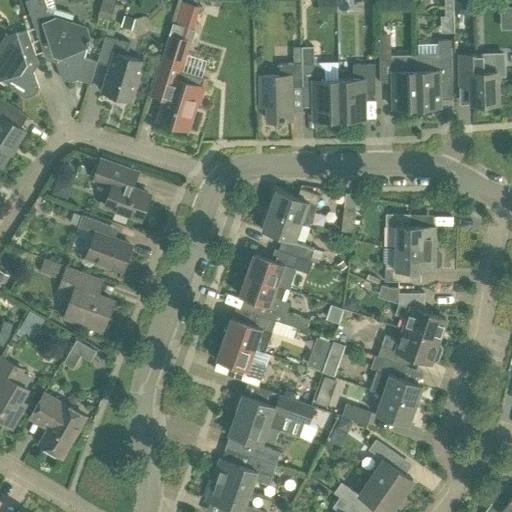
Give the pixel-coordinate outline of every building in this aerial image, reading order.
[(44,0),(27,0),(25,1),(30,15),(45,59),(55,62),(61,79),(69,82),(77,79),(90,83),(97,62),(83,57),(87,44),(91,43),(85,27),(70,23),(73,15),(55,9),(47,7),(44,0)] [(102,0),(97,17),(109,20),(115,0),(102,0)] [(317,0),(318,9),(336,8),(335,0),(317,0)] [(441,29),(454,29),(453,0),(445,0),(446,12),(441,12),(441,29)] [(473,1),(455,1),(456,13),(456,14),(473,13),(474,13),(473,1)] [(511,2),(500,2),(500,25),(511,24),(511,2)] [(124,15),(120,27),(130,30),(133,18),(124,15)] [(186,30),(172,26),(169,33),(150,93),(164,97),(156,121),(187,131),(196,103),(199,104),(207,78),(183,70),(192,40),(183,37),(186,30)] [(34,95),(39,88),(33,72),(38,63),(26,30),(15,34),(5,37),(0,44),(0,81),(25,98),(34,95)] [(131,101),(143,62),(124,56),(128,43),(105,36),(97,61),(110,65),(102,92),(131,101)] [(339,120),(338,80),(325,80),(324,68),(318,63),(314,63),(314,47),(302,47),(302,63),(302,87),(314,87),(315,120),(339,120)] [(415,70),(416,108),(440,107),(440,81),(452,81),(451,57),(440,57),(440,53),(415,54),(415,70)] [(416,108),(415,70),(415,54),(390,55),(390,59),(379,59),(379,83),(391,82),(392,109),(416,108)] [(497,104),(496,77),(505,76),(505,54),(458,55),(458,81),(459,89),(471,88),(471,105),(497,104)] [(291,88),(302,87),(302,63),(279,64),(279,76),(260,76),(260,107),(267,107),(267,121),(292,121),(291,88)] [(338,80),(339,120),(363,119),(362,88),(375,88),(374,64),(352,65),(353,79),(338,80)] [(0,167),(0,168),(24,132),(19,128),(27,117),(0,98),(0,167)] [(401,128),(419,127),(418,117),(400,118),(401,128)] [(93,177),(112,183),(104,206),(141,219),(149,195),(124,185),(129,171),(99,160),(93,177)] [(275,190),(268,210),(301,222),(309,225),(319,196),(300,189),(296,198),(275,190)] [(353,233),(356,208),(344,207),(341,231),(353,233)] [(295,241),(301,222),(268,210),(261,230),(282,238),(278,249),(309,260),(313,248),(295,241)] [(395,248),(435,248),(435,226),(411,226),(411,215),(386,214),(385,226),(395,226),(395,248)] [(122,270),(131,246),(105,236),(110,225),(82,215),(77,226),(95,233),(86,257),(122,270)] [(435,249),(435,248),(395,248),(394,270),(384,269),(384,281),(410,281),(410,270),(434,271),(434,268),(438,268),(442,265),(442,253),(439,249),(435,249)] [(246,274),(276,285),(284,265),(293,268),(297,257),(274,249),(270,260),(253,254),(246,274)] [(56,278),(61,265),(61,264),(44,258),(39,272),(56,278)] [(110,316),(115,303),(111,302),(112,300),(89,291),(93,278),(66,268),(58,289),(72,294),(63,317),(85,325),(87,320),(102,326),(106,315),(110,316)] [(0,270),(0,286),(2,287),(9,275),(0,270)] [(238,295),(244,297),(241,308),(236,307),(275,321),(275,320),(306,331),(310,319),(288,312),(291,303),(285,301),(289,290),(276,285),(246,274),(238,295)] [(403,330),(437,341),(445,319),(424,312),(424,293),(398,293),(397,304),(398,304),(395,314),(406,318),(403,330)] [(347,296),(343,308),(351,311),(355,299),(347,296)] [(275,321),(236,307),(232,318),(230,318),(223,338),(254,349),(263,353),(271,332),(275,321)] [(43,320),(29,312),(19,329),(33,337),(43,320)] [(110,328),(107,341),(123,345),(126,332),(110,328)] [(437,342),(437,341),(403,330),(399,339),(385,334),(381,346),(380,346),(377,356),(405,366),(408,356),(430,363),(430,361),(434,363),(439,360),(443,349),(440,344),(437,342)] [(0,334),(0,348),(2,350),(8,340),(0,334)] [(254,349),(223,338),(216,359),(233,365),(229,377),(258,387),(265,367),(250,362),(254,349)] [(311,352),(307,366),(321,371),(326,357),(311,352)] [(0,357),(0,420),(11,428),(25,403),(20,400),(27,389),(15,382),(22,369),(0,356),(0,357)] [(328,356),(322,372),(334,376),(339,361),(328,356)] [(370,368),(376,370),(369,390),(382,394),(415,406),(422,386),(401,378),(405,366),(374,356),(370,368)] [(268,426),(282,431),(288,411),(305,417),(309,404),(258,387),(254,399),(242,395),(235,415),(268,426)] [(331,393),(319,389),(314,402),(327,407),(331,393)] [(32,412),(51,423),(39,444),(62,457),(85,417),(44,392),(32,412)] [(408,425),(415,406),(382,394),(375,414),(408,425)] [(367,425),(372,412),(346,403),(341,416),(367,425)] [(228,434),(229,435),(225,447),(251,456),(275,464),(280,452),(261,446),(263,440),(274,444),(278,431),(281,432),(282,431),(268,426),(235,415),(228,434)] [(371,477),(400,497),(412,479),(388,462),(395,452),(375,439),(368,449),(383,459),(371,477)] [(275,464),(251,456),(225,447),(221,458),(220,458),(213,479),(251,492),(255,479),(269,484),(275,464)] [(384,511),(390,511),(400,497),(371,477),(359,494),(341,482),(334,492),(339,496),(362,511),(379,511),(381,510),(384,511)] [(316,483),(309,478),(304,485),(311,490),(316,483)] [(266,511),(246,505),(251,492),(213,479),(205,500),(232,510),(231,511),(266,511)] [(332,507),(338,511),(362,511),(339,496),(332,507)] [(511,511),(511,496),(504,508),(494,500),(485,511),(511,511)]
